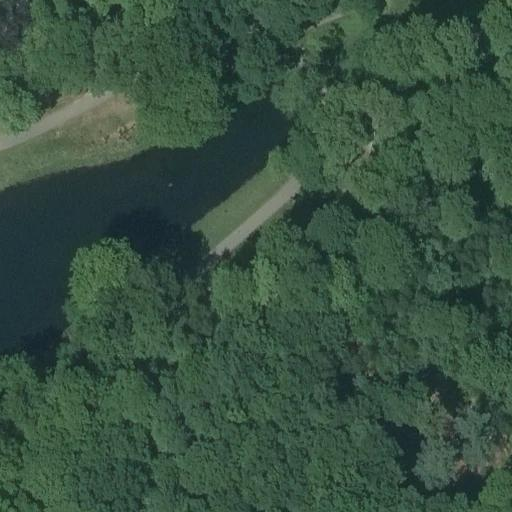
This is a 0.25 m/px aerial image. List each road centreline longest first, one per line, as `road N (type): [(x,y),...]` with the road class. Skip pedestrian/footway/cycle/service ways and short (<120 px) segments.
road 1 (track): [(29,511),(39,463),(68,401),(170,296),(354,137)]
road 2 (track): [(0,144),(150,69),(280,39)]
road 3 (track): [(354,137),(511,12)]
road 4 (track): [(107,511),(130,335)]
road 5 (track): [(280,39),(354,137)]
